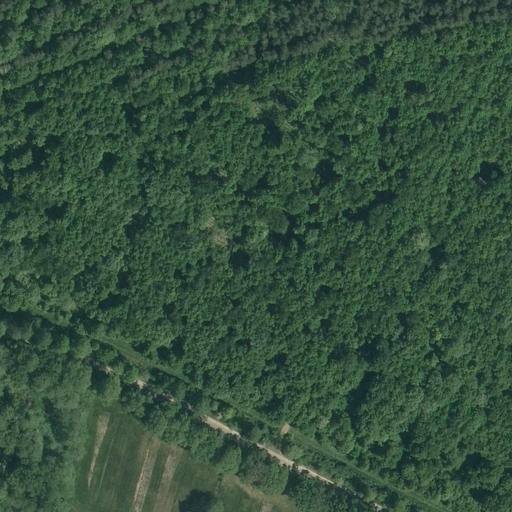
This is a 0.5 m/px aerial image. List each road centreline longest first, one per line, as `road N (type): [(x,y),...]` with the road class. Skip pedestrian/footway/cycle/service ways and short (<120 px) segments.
road 1 (track): [(511,39),(270,453)]
road 2 (track): [(0,329),(77,355),(270,453)]
road 3 (track): [(270,453),(384,511)]
